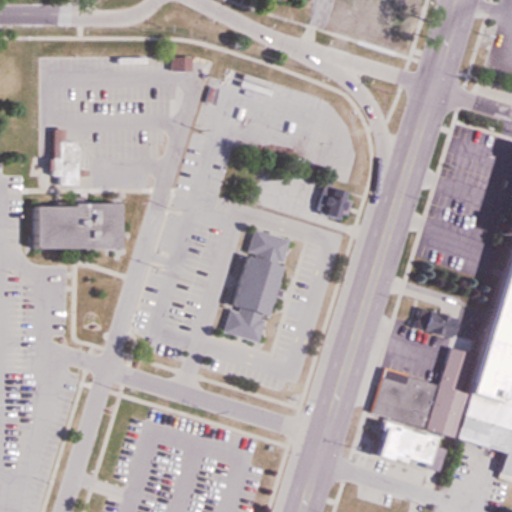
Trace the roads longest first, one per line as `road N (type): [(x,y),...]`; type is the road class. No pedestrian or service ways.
road 1 (secondary): [(386,237),(301,511)]
road 2 (residential): [(324,438),(106,369)]
road 3 (secondary): [(300,48),(370,103),(387,152),(386,237)]
road 4 (secondary): [(431,89),(386,237)]
road 5 (residential): [(62,511),(106,369)]
road 6 (secondary): [(300,48),(431,89)]
road 7 (residential): [(437,504),(317,463)]
